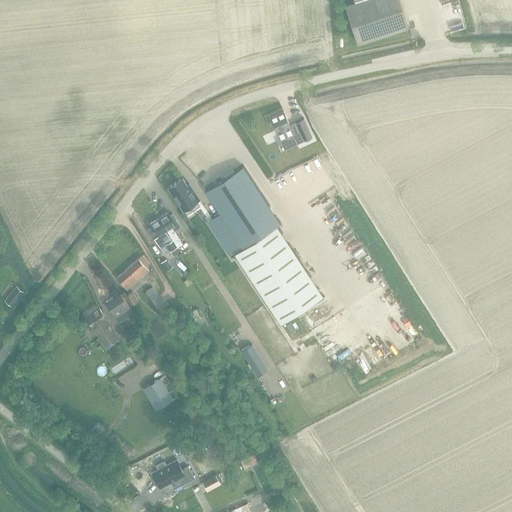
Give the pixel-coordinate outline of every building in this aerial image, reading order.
[(346,3),(358,42),(406,26),(397,0),(355,0),(346,3)] [(283,111),(270,117),(277,131),(278,131),(281,139),(292,134),(296,143),(312,136),(303,117),(295,121),(295,122),(289,125),(283,111)] [(193,154),(187,146),(181,150),(186,158),(193,154)] [(281,223),(242,165),(205,190),(220,212),(211,218),(234,253),(276,226),(281,223)] [(182,177),(167,187),(183,210),(200,199),(196,193),(193,194),(182,177)] [(168,212),(158,218),(166,231),(176,247),(182,243),(174,230),(180,226),(172,213),(170,215),(168,212)] [(152,227),(147,230),(153,239),(154,238),(160,248),(163,252),(168,249),(172,255),(178,251),(176,247),(166,231),(158,218),(150,224),(152,227)] [(234,253),(280,325),(322,297),(276,226),(234,253)] [(363,267),(376,264),(374,253),(368,254),(366,242),(359,244),(363,267)] [(203,243),(199,245),(205,256),(209,253),(203,243)] [(128,268),(138,279),(149,270),(145,266),(149,262),(142,255),(128,268)] [(160,262),(166,272),(172,268),(166,259),(160,262)] [(127,289),(138,279),(128,268),(116,278),(127,289)] [(152,301),(158,297),(152,287),(146,291),(152,301)] [(126,296),(131,304),(138,300),(132,292),(126,296)] [(129,320),(135,316),(120,294),(106,303),(115,319),(125,313),(129,320)] [(158,297),(152,301),(157,308),(165,303),(160,296),(158,297)] [(104,345),(116,338),(109,327),(110,326),(97,306),(84,314),(96,334),(97,333),(104,345)] [(125,364),(126,365),(133,361),(130,356),(119,363),(121,366),(125,364)] [(253,469),(265,463),(259,450),(240,460),(244,468),(251,465),(253,469)] [(188,465),(181,469),(176,459),(166,464),(164,460),(156,464),(158,469),(152,472),(160,487),(172,481),(175,487),(194,477),(188,465)] [(265,463),(253,469),(265,495),(280,487),(277,481),(273,483),(266,469),(270,467),(267,462),(265,463)] [(201,481),(207,491),(220,483),(215,474),(201,481)]
